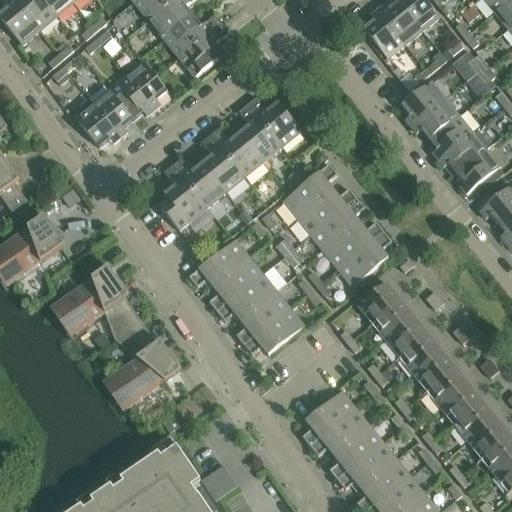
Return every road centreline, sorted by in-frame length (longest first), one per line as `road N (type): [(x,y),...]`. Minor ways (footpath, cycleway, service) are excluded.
road 1 (residential): [(326,511),(102,197)]
road 2 (residential): [(511,287),(310,31)]
road 3 (residential): [(102,197),(289,46)]
road 4 (residential): [(102,197),(0,56)]
